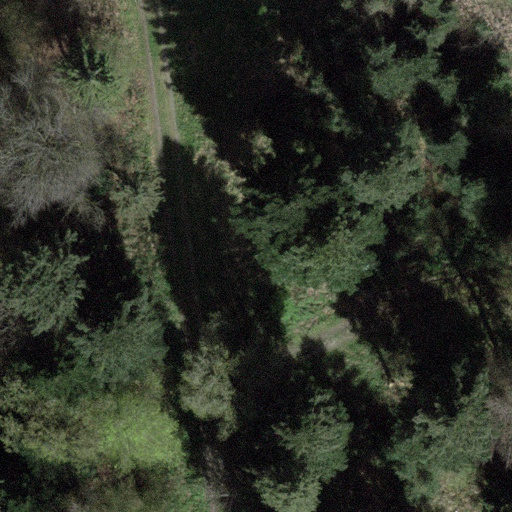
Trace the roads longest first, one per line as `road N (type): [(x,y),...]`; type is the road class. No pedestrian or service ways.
road 1 (track): [(222,511),(144,0)]
road 2 (track): [(511,283),(426,303),(205,381)]
